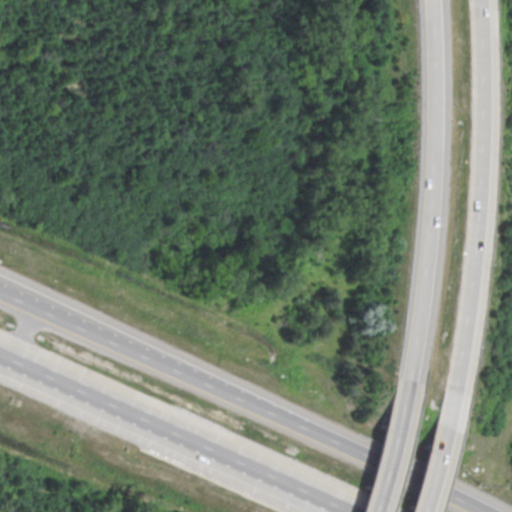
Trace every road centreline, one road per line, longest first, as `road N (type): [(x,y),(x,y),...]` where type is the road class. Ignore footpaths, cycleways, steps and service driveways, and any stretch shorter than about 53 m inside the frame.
road 1 (motorway): [(480,511),(33,305)]
road 2 (motorway): [(434,446),(466,263),(475,123),(470,0)]
road 3 (motorway): [(389,432),(411,331),(423,210),(422,0)]
road 4 (motorway): [(129,414),(349,511)]
road 5 (motorway): [(129,414),(312,511)]
road 6 (motorway): [(0,354),(129,414)]
